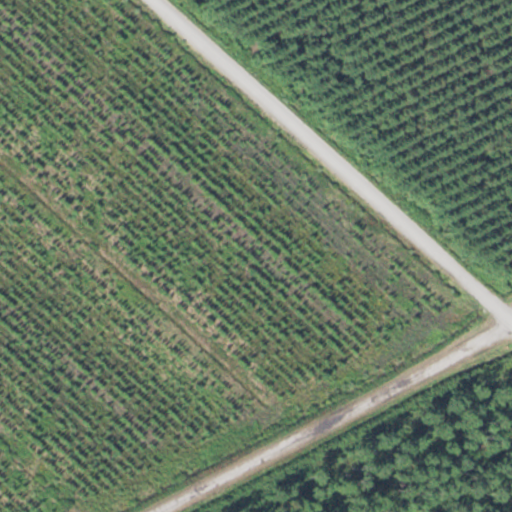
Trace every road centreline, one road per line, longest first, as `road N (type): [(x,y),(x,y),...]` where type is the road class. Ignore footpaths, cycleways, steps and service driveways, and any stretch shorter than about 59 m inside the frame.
road 1 (track): [(511,316),(161,0)]
road 2 (track): [(161,511),(511,324)]
